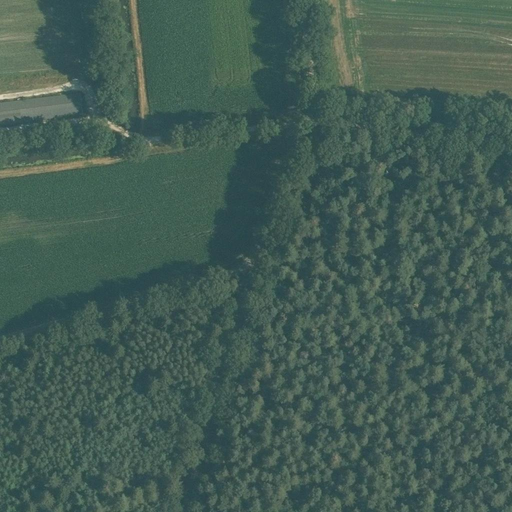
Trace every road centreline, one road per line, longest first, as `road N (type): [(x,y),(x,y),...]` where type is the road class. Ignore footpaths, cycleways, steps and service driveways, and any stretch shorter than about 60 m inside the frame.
road 1 (track): [(511,139),(304,120),(248,266),(0,342)]
road 2 (track): [(259,253),(184,507)]
road 3 (track): [(138,137),(130,0)]
